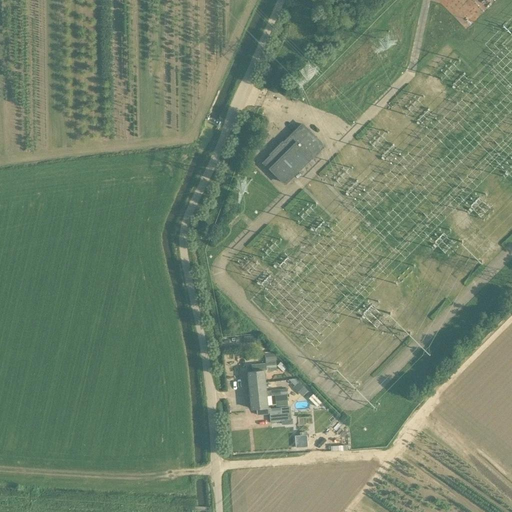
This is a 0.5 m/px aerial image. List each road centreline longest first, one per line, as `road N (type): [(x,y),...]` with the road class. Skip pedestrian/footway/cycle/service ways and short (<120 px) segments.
road 1 (unclassified): [(217,511),(208,398),(180,234),(281,0)]
road 2 (track): [(345,511),(431,407),(511,476)]
road 3 (track): [(214,467),(390,456)]
